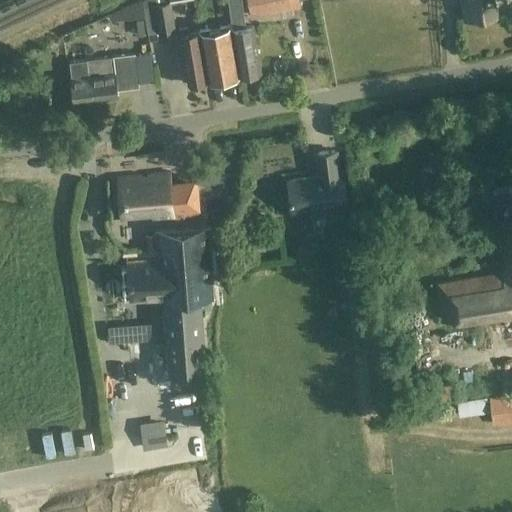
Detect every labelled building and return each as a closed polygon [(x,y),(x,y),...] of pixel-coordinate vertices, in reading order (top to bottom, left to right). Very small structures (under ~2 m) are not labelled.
[(232,24),(241,75),(260,71),(252,18),(250,18),(246,0),(241,0),(229,2),(232,24)] [(246,0),(250,18),(252,18),(291,10),(288,0),(246,0)] [(461,0),(465,21),(496,15),(493,0),(461,0)] [(154,4),(159,31),(175,29),(170,2),(154,4)] [(232,24),(199,30),(208,80),(241,75),(232,24)] [(208,80),(199,30),(188,32),(187,26),(179,27),(188,83),(208,80)] [(88,76),(72,78),(74,101),(118,96),(117,87),(139,85),(135,53),(113,55),(113,56),(86,59),(88,76)] [(288,179),(293,212),(347,205),(343,172),(340,173),(337,150),(318,152),(321,175),(288,179)] [(117,177),(121,217),(151,214),(152,218),(200,213),(197,178),(172,181),(171,172),(117,177)] [(504,271),(435,282),(441,321),(511,309),(511,185),(493,189),(497,216),(496,216),(504,271)] [(434,206),(438,230),(484,223),(480,198),(434,206)] [(209,226),(157,230),(159,257),(128,260),(131,299),(163,297),(163,299),(164,299),(170,375),(206,372),(200,296),(214,295),(213,275),(209,226)] [(155,233),(145,234),(148,249),(157,248),(155,233)] [(115,319),(133,319),(133,303),(115,303),(115,319)] [(396,333),(410,331),(406,308),(392,310),(396,333)] [(152,321),(107,324),(108,343),(148,338),(152,329),(152,321)] [(459,346),(458,334),(443,336),(444,348),(459,346)] [(511,373),(502,376),(506,391),(511,390),(511,373)] [(434,402),(456,402),(456,388),(435,387),(434,402)] [(511,395),(489,398),(492,422),(511,419),(511,395)] [(483,418),(483,403),(457,404),(457,419),(483,418)] [(139,422),(144,448),(167,444),(163,419),(139,422)]
